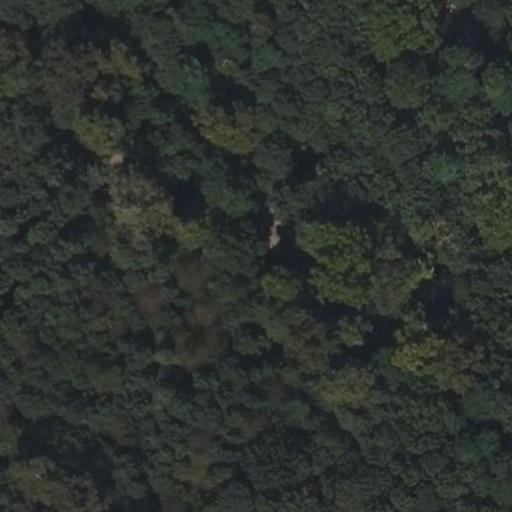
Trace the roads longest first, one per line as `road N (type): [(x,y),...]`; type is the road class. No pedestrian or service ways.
road 1 (track): [(99,0),(319,266),(511,448)]
road 2 (track): [(319,266),(0,114)]
